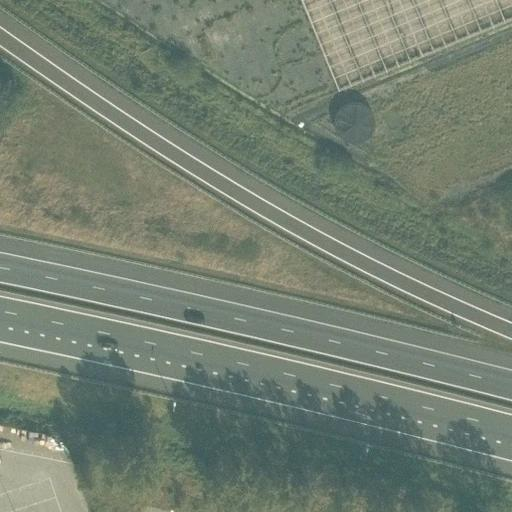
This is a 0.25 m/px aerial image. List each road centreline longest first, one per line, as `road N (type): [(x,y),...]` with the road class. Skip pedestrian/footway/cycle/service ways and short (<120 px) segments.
road 1 (motorway): [(511,328),(359,258),(201,171),(0,35)]
road 2 (motorway): [(0,311),(511,430)]
road 3 (motorway): [(511,385),(0,267)]
